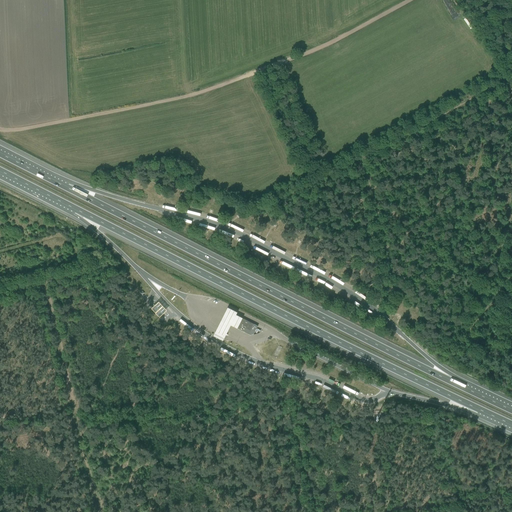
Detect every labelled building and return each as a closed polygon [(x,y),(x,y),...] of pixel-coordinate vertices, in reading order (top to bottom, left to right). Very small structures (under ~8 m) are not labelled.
[(246,241),(244,244),(256,250),(258,247),(246,241)] [(306,272),(305,275),(317,281),(318,278),(306,272)] [(327,273),(325,276),(338,282),(339,280),(327,273)] [(345,294),(344,297),(355,304),(357,302),(345,294)] [(167,312),(159,303),(152,309),(160,318),(167,312)] [(238,310),(228,305),(214,334),(224,339),(232,323),(238,326),(242,318),(244,315),(237,312),(238,310)] [(238,326),(237,328),(251,334),(254,334),(258,326),(242,318),(238,326)]
